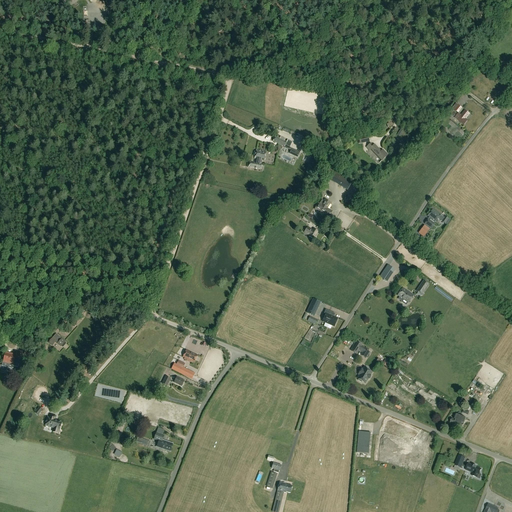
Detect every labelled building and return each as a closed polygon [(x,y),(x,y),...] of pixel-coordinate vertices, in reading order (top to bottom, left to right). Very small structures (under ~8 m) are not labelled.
[(458,113),(462,108),(456,104),(452,108),(458,113)] [(452,118),(453,117),(454,117),(456,114),(454,112),(453,112),(451,110),(449,113),(451,115),(448,113),(447,114),(452,118)] [(465,111),(461,116),(458,114),(455,118),(464,125),(467,121),(465,119),(469,114),(465,111)] [(280,137),(279,139),(275,137),(273,141),(289,149),(292,142),(287,140),(287,142),(284,141),(285,139),(280,137)] [(320,145),(302,137),(300,141),(319,149),(320,145)] [(374,145),(372,146),(370,144),(366,148),(369,150),(370,149),(381,160),(387,155),(382,150),(381,152),(374,145)] [(289,154),(297,158),(300,152),(292,148),(289,154)] [(248,167),(260,169),(261,164),(260,164),(261,160),(264,161),(266,152),(256,150),(256,152),(254,152),(253,156),(255,156),(254,159),(255,159),(254,163),(249,162),(248,167)] [(347,190),(352,181),(330,168),(325,177),(347,190)] [(324,203),(322,201),(321,200),(318,206),(317,205),(314,210),(320,213),(321,212),(325,214),(328,209),(327,209),(331,203),(326,200),(324,203)] [(440,216),(432,210),(427,216),(429,217),(428,219),(434,223),(437,218),(438,219),(446,225),(450,220),(444,216),(444,218),(440,216)] [(428,219),(425,223),(431,227),(434,224),(428,219)] [(424,226),(418,233),(422,235),(427,229),(424,226)] [(304,232),(309,236),(313,239),(317,232),(313,229),(312,230),(307,227),(304,232)] [(388,265),(380,277),(386,282),(394,270),(388,265)] [(417,292),(422,296),(429,286),(424,282),(417,292)] [(439,283),(437,285),(445,291),(447,289),(439,283)] [(403,289),(398,296),(400,298),(399,300),(402,302),(402,303),(406,306),(408,303),(409,304),(414,297),(403,289)] [(312,299),(306,312),(314,316),(320,302),(312,299)] [(326,310),(323,316),(324,317),(323,322),(325,323),(324,326),(330,329),(332,326),(334,327),(337,319),(333,317),(335,313),(326,310)] [(49,343),(52,346),(56,341),(60,346),(61,346),(63,347),(66,344),(64,342),(64,341),(62,339),(56,334),(49,343)] [(367,351),(368,350),(366,348),(365,349),(361,347),(362,345),(356,341),(352,346),(353,347),(350,351),(356,355),(358,350),(362,353),(364,354),(365,351),(367,352),(367,351)] [(190,362),(191,361),(194,363),(197,355),(194,354),(186,350),(183,357),(184,358),(184,360),(185,360),(187,361),(190,362)] [(16,352),(15,355),(5,353),(3,362),(2,366),(12,368),(13,366),(18,367),(21,354),(16,352)] [(386,359),(382,364),(387,368),(391,362),(386,359)] [(185,364),(178,361),(176,364),(174,363),(172,368),(181,373),(185,364)] [(184,368),(181,374),(192,379),(194,374),(184,368)] [(363,370),(361,369),(358,375),(359,376),(357,379),(359,380),(358,381),(361,383),(362,382),(365,383),(368,379),(370,376),(370,375),(371,372),(364,368),(363,370)] [(165,376),(162,384),(167,386),(171,379),(165,376)] [(184,381),(176,377),(174,383),(181,386),(184,381)] [(464,401),(470,405),(473,401),(471,399),(472,398),(465,394),(462,398),(465,400),(464,401)] [(43,410),(39,407),(34,413),(38,416),(43,410)] [(466,418),(462,417),(456,414),(454,419),(452,419),(450,423),(462,428),(466,418)] [(53,432),(58,434),(59,431),(62,423),(54,420),(55,416),(53,416),(50,415),(49,417),(47,416),(45,421),(46,421),(45,426),(54,429),(53,432)] [(395,432),(401,435),(404,427),(398,425),(395,432)] [(172,444),(164,441),(162,441),(164,435),(163,435),(164,430),(158,428),(156,432),(153,440),(158,441),(157,447),(161,448),(170,451),(172,444)] [(356,453),(368,454),(370,433),(358,432),(356,453)] [(147,441),(137,437),(135,443),(146,446),(147,446),(149,442),(147,441)] [(128,440),(120,438),(118,445),(126,446),(128,440)] [(399,441),(398,444),(400,444),(400,445),(405,447),(404,451),(408,452),(410,445),(406,444),(406,446),(405,445),(406,442),(403,441),(402,442),(399,441)] [(421,465),(427,468),(432,457),(426,455),(421,465)] [(459,455),(454,465),(461,468),(465,458),(459,455)] [(274,469),(273,472),(278,473),(279,471),(280,471),(281,465),(273,463),(271,469),(274,469)] [(480,479),(481,475),(479,474),(481,469),(468,464),(466,470),(474,473),(473,476),(480,479)] [(272,489),(277,474),(271,472),(266,487),(272,489)] [(286,484),(279,482),(277,491),(284,492),(286,493),(286,492),(290,493),(292,486),(286,484)] [(277,491),(271,511),(278,511),(284,492),(277,491)]
